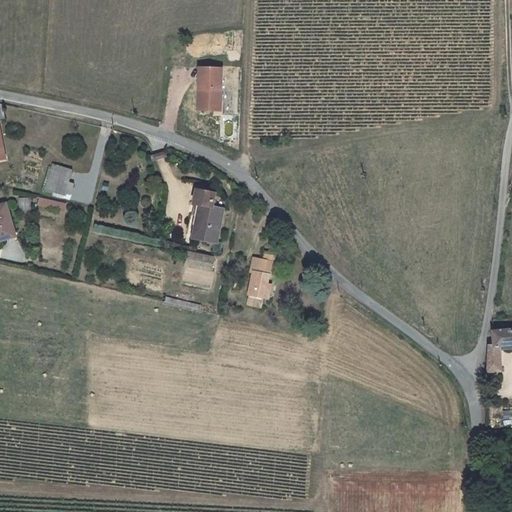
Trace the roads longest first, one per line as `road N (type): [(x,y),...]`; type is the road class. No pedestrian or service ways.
road 1 (unclassified): [(0,93),(215,157),(243,175),(322,264),(474,383)]
road 2 (residential): [(474,383),(511,124)]
road 3 (unclassified): [(474,383),(475,511)]
